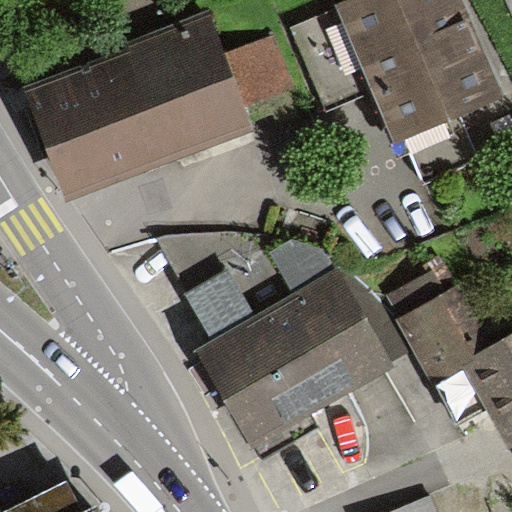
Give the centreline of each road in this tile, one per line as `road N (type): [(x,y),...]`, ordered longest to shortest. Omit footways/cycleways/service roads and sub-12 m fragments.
road 1 (tertiary): [(128,443),(121,365),(0,175)]
road 2 (primary): [(0,332),(128,443)]
